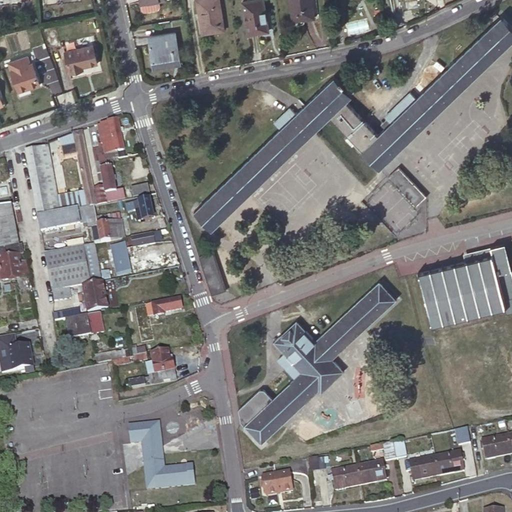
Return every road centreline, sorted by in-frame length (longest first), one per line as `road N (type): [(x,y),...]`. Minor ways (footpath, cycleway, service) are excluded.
road 1 (tertiary): [(138,100),(370,45),(482,0)]
road 2 (residential): [(211,323),(423,242),(511,222)]
road 3 (residential): [(138,100),(211,323)]
road 4 (residential): [(211,323),(239,511)]
road 5 (tertiary): [(138,100),(0,148)]
road 6 (residential): [(384,511),(511,481)]
